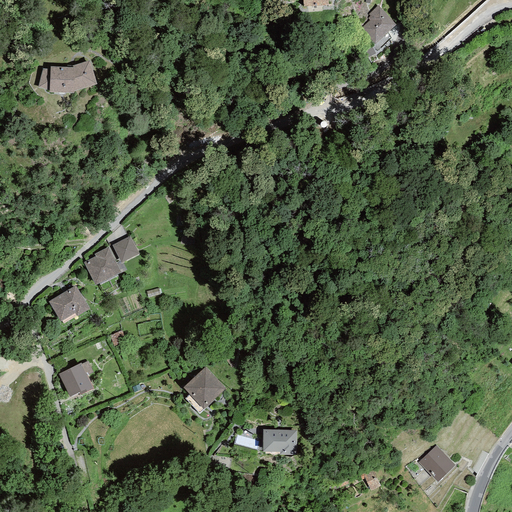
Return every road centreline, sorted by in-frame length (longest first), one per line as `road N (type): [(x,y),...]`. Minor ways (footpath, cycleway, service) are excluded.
road 1 (residential): [(0,325),(188,159),(326,109)]
road 2 (residential): [(326,109),(414,75),(480,19),(511,6)]
road 3 (residential): [(326,109),(334,89),(369,77),(392,57),(405,0)]
